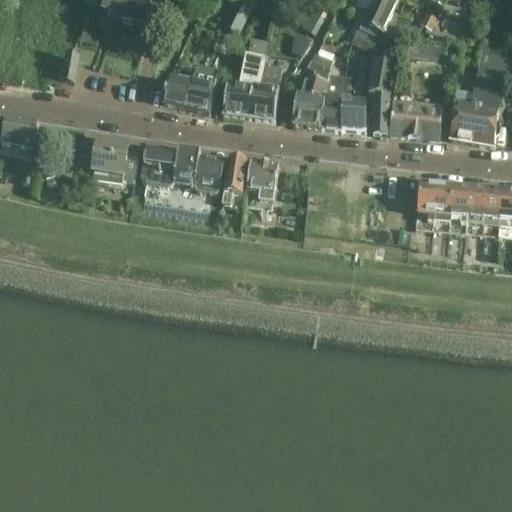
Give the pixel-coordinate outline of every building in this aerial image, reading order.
[(107,0),(103,17),(118,21),(117,25),(137,30),(144,0),(107,0)] [(376,0),(375,4),(395,13),(401,0),(376,0)] [(362,29),(359,36),(374,43),(377,37),(382,39),(395,13),(375,4),(362,29)] [(432,6),(426,18),(437,23),(443,11),(432,6)] [(426,18),(420,30),(431,36),(437,23),(426,18)] [(511,86),(511,58),(482,53),(474,102),(456,99),(454,114),(455,114),(450,146),(495,153),(498,121),(497,121),(510,91),(511,86)] [(227,94),(223,122),(248,125),(252,98),(257,99),(258,94),(259,94),(263,72),(265,66),(246,62),(239,95),(227,94)] [(79,66),(67,63),(62,86),(74,89),(79,66)] [(306,86),(300,102),(326,105),(329,80),(330,75),(317,70),(310,67),(307,74),(316,77),(314,87),(306,86)] [(374,106),(389,106),(390,101),(394,71),(373,68),(368,98),(375,99),(374,106)] [(252,98),(248,125),(275,128),(279,96),(278,96),(281,74),(263,72),(259,94),(258,94),(257,99),(252,98)] [(190,92),(186,115),(209,120),(218,81),(198,76),(196,80),(191,91),(190,92)] [(326,105),(323,135),(342,137),(342,136),(342,108),(345,82),(338,81),(329,80),(326,105)] [(345,82),(342,108),(342,136),(365,138),(366,138),(366,110),(352,109),(356,83),(345,82)] [(165,96),(162,110),(186,115),(190,92),(191,91),(168,86),(165,96)] [(323,135),(326,105),(300,102),(298,102),(293,131),(323,135)] [(389,106),(374,106),(373,139),(387,140),(389,106)] [(392,108),(390,141),(417,144),(439,146),(439,145),(442,114),(423,111),(392,108)] [(5,136),(2,150),(33,156),(38,133),(38,129),(7,123),(7,125),(5,136)] [(98,148),(92,182),(93,182),(93,187),(122,192),(122,187),(134,189),(139,160),(127,158),(128,152),(98,148)] [(178,157),(146,152),(141,183),(142,188),(146,190),(167,193),(171,192),(174,188),(174,187),(176,187),(194,190),(193,192),(193,193),(194,194),(194,195),(195,196),(196,197),(197,197),(214,200),(215,200),(217,199),(218,198),(219,197),(219,196),(219,195),(225,166),(200,162),(200,157),(178,154),(178,157)] [(247,166),(229,163),(221,211),(230,212),(232,200),(241,202),(247,166)] [(279,171),(251,167),(247,195),(263,197),(261,207),(273,209),(279,171)] [(434,228),(437,189),(420,187),(417,220),(428,221),(428,227),(434,228)] [(437,189),(434,228),(450,229),(451,223),(454,190),(437,189)] [(454,190),(451,223),(461,224),(461,230),(467,231),(470,192),(454,190)] [(470,192),(467,231),(483,232),(487,193),(470,192)] [(487,193),(483,232),(499,233),(503,195),(487,193)] [(511,195),(503,195),(499,233),(511,234),(511,195)]
